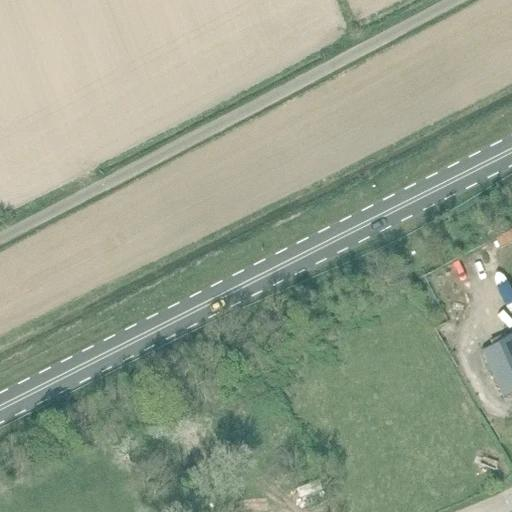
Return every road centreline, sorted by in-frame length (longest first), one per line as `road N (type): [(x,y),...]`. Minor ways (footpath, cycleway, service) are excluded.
road 1 (primary): [(0,408),(511,149)]
road 2 (unclassified): [(0,240),(456,0)]
